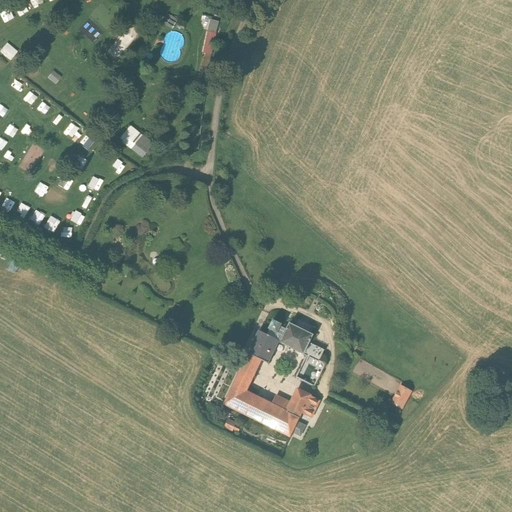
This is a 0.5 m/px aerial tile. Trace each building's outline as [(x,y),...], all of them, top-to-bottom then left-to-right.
[(32,0),(36,8),(46,4),(44,0),(32,0)] [(22,16),(31,12),(26,2),(17,6),(22,16)] [(11,9),(3,14),(8,22),(16,17),(11,9)] [(219,22),(210,20),(193,94),(202,96),(219,22)] [(18,53),(7,44),(0,51),(0,52),(11,61),(18,53)] [(109,52),(119,61),(127,53),(117,44),(109,52)] [(53,72),(48,78),(55,84),(61,78),(53,72)] [(32,90),(26,98),(34,104),(40,97),(32,90)] [(45,101),(40,108),(48,114),(53,107),(45,101)] [(0,106),(0,113),(6,117),(11,109),(2,103),(0,106)] [(66,132),(79,142),(87,132),(74,122),(66,132)] [(152,144),(130,126),(119,140),(141,158),(152,144)] [(12,164),(18,154),(9,149),(3,159),(12,164)] [(87,162),(78,157),(72,166),(81,172),(87,162)] [(66,174),(61,185),(71,190),(77,179),(66,174)] [(95,175),(91,187),(102,191),(106,179),(95,175)] [(41,177),(38,187),(49,191),(52,180),(41,177)] [(59,197),(57,201),(62,203),(68,192),(59,187),(55,195),(59,197)] [(14,203),(7,198),(2,206),(10,211),(14,203)] [(29,209),(21,204),(16,212),(25,217),(29,209)] [(38,209),(32,221),(42,226),(48,214),(38,209)] [(84,217),(75,212),(70,221),(79,226),(84,217)] [(46,227),(56,233),(64,221),(53,215),(46,227)] [(269,337),(259,332),(244,361),(223,408),(290,439),(291,436),(293,433),(298,422),(302,414),(312,420),(320,401),(297,390),(291,403),(276,396),(271,406),(248,394),(262,365),(269,368),(280,345),(304,356),(305,355),(307,356),(294,379),(314,388),(325,365),(319,362),(324,351),(310,344),(314,335),(290,324),(286,331),(282,329),(283,328),(274,324),(269,333),(270,334),(269,337)] [(413,392),(401,386),(395,397),(391,405),(402,412),(409,400),(413,392)] [(239,433),(243,426),(230,419),(226,426),(239,433)] [(298,422),(293,433),(300,437),(306,426),(298,422)]
